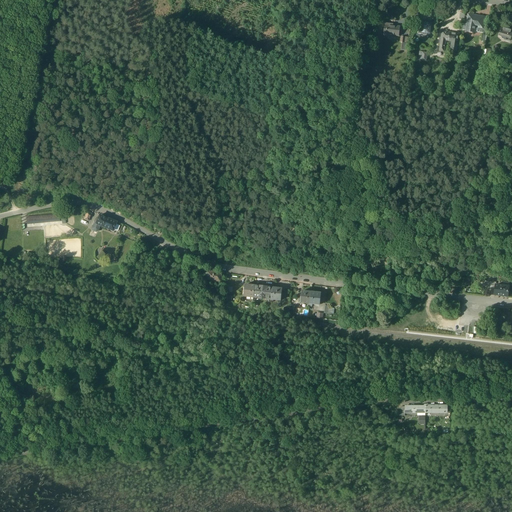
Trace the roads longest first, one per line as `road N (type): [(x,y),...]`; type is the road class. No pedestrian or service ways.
road 1 (residential): [(511,399),(359,400),(0,457)]
road 2 (residential): [(0,216),(79,203),(230,268),(465,297)]
road 3 (unknown): [(48,0),(19,100),(14,183)]
